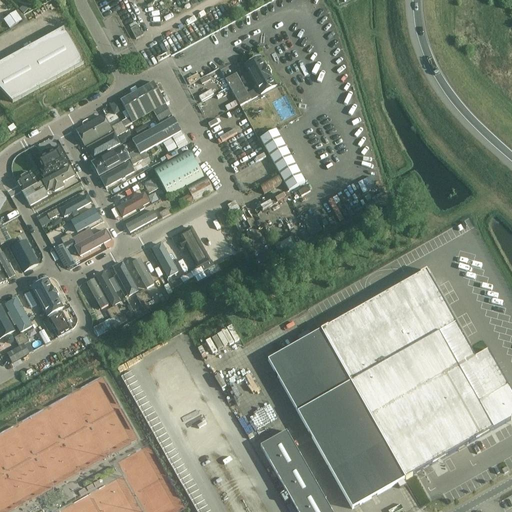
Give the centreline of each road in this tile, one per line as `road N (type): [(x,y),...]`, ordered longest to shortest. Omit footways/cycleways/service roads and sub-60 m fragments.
road 1 (motorway): [(417,0),(420,37),(443,85),(511,156)]
road 2 (unclassified): [(124,87),(162,72),(229,194)]
road 3 (unclassified): [(1,375),(82,332),(86,323),(65,284)]
road 4 (unclassified): [(125,248),(61,124)]
